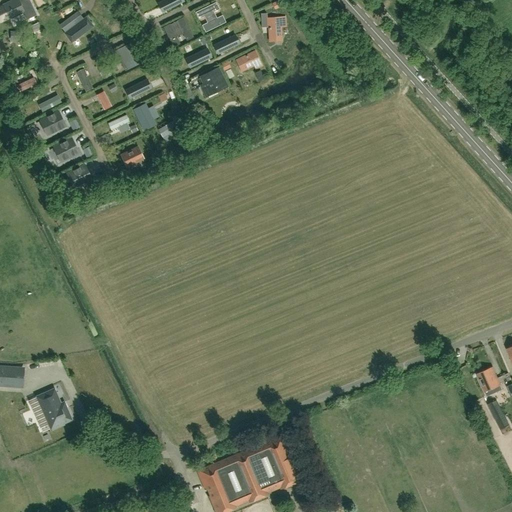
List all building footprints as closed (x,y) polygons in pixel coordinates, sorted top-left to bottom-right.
[(37,14),(30,0),(14,0),(3,6),(9,18),(24,11),(27,19),(37,14)] [(183,0),(164,0),(158,3),(163,13),(184,2),(183,0)] [(199,19),(204,16),(207,22),(202,25),(205,32),(226,22),(222,15),(216,18),(214,12),(219,9),(216,2),(195,12),(199,19)] [(65,32),(71,39),(93,23),(88,16),(65,32)] [(173,47),(180,44),(177,37),(183,34),(187,41),(194,37),(184,17),(177,20),(177,21),(170,24),(163,27),(173,47)] [(285,17),(268,18),(270,41),(281,40),(281,39),(280,26),(285,25),(285,17)] [(42,31),(37,21),(29,25),(30,27),(29,28),(33,36),(42,31)] [(235,35),(214,45),(218,55),(240,44),(235,35)] [(146,60),(136,40),(115,50),(125,71),(146,60)] [(208,48),(186,59),(191,68),(212,58),(208,48)] [(263,66),(255,50),(240,58),(246,70),(254,66),(255,70),(263,66)] [(158,75),(153,65),(148,67),(154,78),(158,75)] [(229,86),(219,66),(199,76),(202,83),(199,85),(205,98),(229,86)] [(83,72),(76,75),(85,94),(92,91),(83,72)] [(37,84),(33,77),(17,85),(20,92),(37,84)] [(147,79),(126,90),(130,99),(152,89),(147,79)] [(103,93),(97,96),(104,113),(111,110),(103,93)] [(57,95),(38,104),(42,111),(60,102),(57,95)] [(145,108),(135,113),(145,133),(154,128),(145,108)] [(61,115),(43,123),(50,138),(68,129),(61,115)] [(129,123),(126,116),(108,125),(112,131),(129,123)] [(181,128),(177,122),(159,133),(163,139),(181,128)] [(75,136),(79,144),(88,140),(85,132),(75,136)] [(72,137),(53,146),(61,162),(80,153),(72,137)] [(136,147),(120,155),(125,166),(142,158),(136,147)] [(85,164),(66,173),(74,189),(93,180),(85,164)] [(61,359),(54,362),(57,368),(64,365),(61,359)] [(0,385),(13,386),(14,368),(0,367),(0,385)] [(502,390),(500,385),(492,367),(476,374),(487,397),(502,390)] [(57,426),(71,420),(66,408),(63,410),(54,390),(37,397),(46,418),(47,417),(49,422),(52,421),(54,425),(55,425),(56,424),(57,426)] [(497,400),(487,405),(499,429),(509,424),(497,400)] [(293,461),(282,434),(277,436),(277,437),(202,469),(202,467),(197,469),(204,488),(207,487),(211,496),(210,497),(216,511),(222,511),(236,507),(235,505),(249,500),(249,501),(268,493),(267,492),(280,486),(281,488),(300,480),(292,462),(293,461)]
